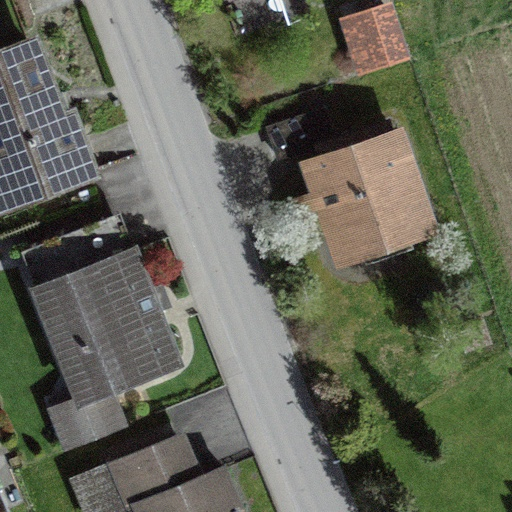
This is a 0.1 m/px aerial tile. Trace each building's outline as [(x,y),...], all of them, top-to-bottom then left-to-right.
[(42,33),(0,47),(0,207),(93,174),(42,33)] [(320,104),(268,124),(281,159),(333,139),(320,104)] [(335,264),(438,230),(403,128),(300,162),(309,187),(281,197),(292,232),(322,222),(335,264)] [(175,356),(132,241),(34,277),(76,393),(175,356)] [(137,511),(250,511),(225,448),(201,458),(187,421),(74,466),(90,508),(130,492),(137,511)]
